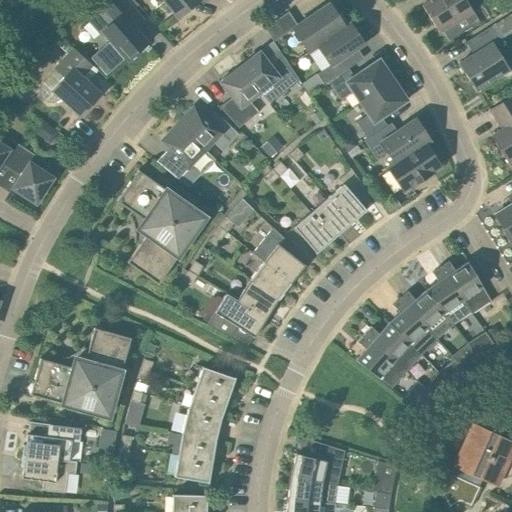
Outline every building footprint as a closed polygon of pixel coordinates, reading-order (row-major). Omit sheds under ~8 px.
[(92,18),(88,22),(101,36),(104,34),(110,41),(125,58),(127,61),(128,60),(148,43),(136,29),(135,29),(130,22),(139,14),(134,9),(138,5),(133,0),(112,0),(102,9),(92,18)] [(163,0),(178,18),(200,0),(163,0)] [(449,41),(479,21),(465,0),(430,0),(422,5),(439,32),(443,30),(449,41)] [(309,51),(350,24),(349,23),(344,27),(329,4),(298,25),(293,28),(309,51)] [(272,23),(265,28),(273,40),(274,42),(281,37),(281,36),(272,23)] [(340,59),(363,44),(350,24),(309,51),(309,52),(318,46),(331,65),(317,74),(324,85),(329,82),(347,69),(340,59)] [(459,64),(477,90),(510,69),(493,43),(500,39),(492,26),(465,42),(473,54),(459,64)] [(83,76),(93,65),(73,48),(42,82),(40,87),(39,93),(41,98),(46,101),(51,103),(56,102),(61,98),(80,116),(101,93),(83,76)] [(299,80),(284,57),(271,66),(260,51),(257,53),(254,53),(249,56),(249,59),(240,66),(260,93),(269,104),(299,80)] [(360,102),(393,80),(379,59),(353,77),(347,69),(329,82),(341,100),(353,92),(360,102)] [(250,101),(260,93),(240,66),(231,74),(228,73),(223,77),(223,80),(220,82),(232,97),(220,107),(239,128),(259,112),(250,101)] [(381,117),(407,100),(393,80),(360,102),(368,114),(356,122),(367,138),(384,127),(387,125),(381,117)] [(511,96),(490,110),(502,129),(492,135),(509,162),(511,160),(511,96)] [(223,150),(239,134),(221,117),(213,126),(193,106),(177,123),(205,150),(213,141),(223,150)] [(310,116),(316,124),(324,118),(319,110),(310,116)] [(388,168),(429,140),(415,119),(390,136),(384,127),(367,138),(364,140),(377,159),(388,152),(395,162),(388,167),(388,168)] [(42,136),(48,125),(42,122),(36,132),(42,136)] [(177,123),(161,139),(170,147),(157,161),(188,187),(215,159),(205,150),(177,123)] [(0,163),(1,162),(11,169),(25,148),(3,134),(0,139),(0,163)] [(274,136),(260,147),(269,158),(283,147),(274,136)] [(388,168),(403,190),(411,185),(411,186),(433,171),(432,171),(440,166),(425,144),(430,141),(429,140),(388,168)] [(303,155),(297,148),(297,147),(289,154),(295,162),(303,155)] [(25,148),(11,169),(21,176),(13,188),(36,203),(53,178),(44,172),(49,164),(25,148)] [(287,169),(281,162),(280,161),(272,169),(279,176),(287,169)] [(271,183),(279,176),(272,169),(264,176),(271,183)] [(151,271),(162,278),(191,236),(189,235),(202,217),(184,205),(186,203),(138,170),(116,201),(145,220),(142,224),(144,231),(147,234),(127,262),(147,276),(151,271)] [(327,198),(350,224),(351,224),(350,222),(362,211),(363,213),(367,209),(366,208),(365,209),(343,183),(327,198)] [(511,239),(511,194),(508,197),(511,204),(495,215),(511,241),(511,239)] [(384,204),(383,205),(389,213),(401,205),(400,205),(395,197),(384,204)] [(236,224),(251,207),(241,198),(226,216),(236,224)] [(333,239),(350,224),(327,198),(310,212),(333,239)] [(332,239),(333,239),(310,212),(293,227),(315,252),(315,253),(316,254),(319,251),(318,249),(331,238),(332,239)] [(233,223),(226,217),(219,226),(227,232),(233,223)] [(220,240),(227,232),(219,226),(212,234),(220,240)] [(272,227),(252,252),(264,261),(290,282),(296,274),(298,275),(305,266),(278,244),(283,237),(283,236),(275,230),(272,227)] [(203,266),(195,261),(194,261),(189,270),(197,275),(203,266)] [(285,289),(290,282),(264,261),(249,280),(278,300),(286,290),(285,289)] [(491,301),(483,287),(467,261),(454,269),(449,261),(440,266),(470,312),(472,314),(491,301)] [(453,323),(470,312),(440,266),(432,272),(438,281),(426,289),(452,324),(453,323)] [(189,270),(183,279),(192,284),(197,275),(189,270)] [(277,301),(278,300),(249,280),(237,300),(265,317),(266,316),(267,317),(277,301)] [(214,287),(210,293),(216,297),(220,291),(214,287)] [(436,338),(452,324),(426,289),(415,299),(408,291),(400,297),(438,340),(436,338)] [(236,327),(254,338),(257,334),(255,333),(265,317),(237,300),(227,294),(207,325),(230,337),(236,327)] [(421,355),(438,340),(400,297),(392,304),(399,312),(388,322),(421,355)] [(407,371),(421,355),(388,322),(379,333),(371,326),(364,333),(407,371)] [(495,325),(484,332),(492,343),(493,343),(492,342),(502,336),(495,325)] [(130,337),(118,334),(94,327),(85,360),(81,359),(74,363),(73,367),(40,358),(30,394),(85,410),(86,408),(107,413),(113,393),(115,393),(130,337)] [(391,388),(407,371),(364,333),(357,341),(365,348),(355,360),(391,388)] [(478,336),(467,343),(475,354),(486,347),(478,336)] [(467,343),(456,352),(464,363),(475,354),(467,343)] [(153,362),(145,359),(144,358),(140,368),(150,372),(153,362)] [(449,363),(439,372),(446,379),(456,370),(449,363)] [(194,389),(228,398),(235,377),(234,377),(202,366),(194,389)] [(146,382),(150,372),(140,368),(137,379),(146,382)] [(438,373),(430,383),(437,389),(445,380),(446,379),(439,372),(438,373)] [(424,389),(416,401),(425,406),(432,395),(433,394),(426,388),(424,389)] [(221,419),(228,398),(194,389),(188,408),(187,410),(221,419)] [(143,392),(134,390),(133,390),(130,400),(140,403),(143,392)] [(216,438),(221,419),(187,410),(182,431),(216,440),(216,438)] [(68,461),(68,460),(71,440),(79,441),(80,428),(30,422),(29,434),(27,433),(26,444),(23,444),(22,455),(68,461)] [(450,473),(441,492),(445,499),(449,506),(460,500),(471,505),(479,487),(476,485),(479,478),(497,486),(501,477),(503,478),(505,478),(507,478),(509,478),(511,477),(511,476),(511,452),(511,451),(511,440),(473,422),(450,473)] [(113,454),(116,431),(101,429),(97,451),(113,454)] [(212,461),(216,440),(182,431),(181,433),(178,453),(212,461)] [(132,436),(122,435),(120,445),(130,447),(132,436)] [(345,450),(321,443),(302,437),(298,454),(296,453),(291,476),(337,484),(345,450)] [(128,457),(130,447),(120,445),(118,455),(128,457)] [(208,483),(212,461),(178,453),(174,476),(207,482),(207,483),(208,483)] [(76,461),(68,460),(68,461),(22,455),(20,466),(23,467),(22,478),(43,480),(42,489),(64,492),(67,472),(75,473),(76,461)] [(92,465),(80,464),(79,473),(91,474),(92,465)] [(335,504),(337,484),(291,476),(287,499),(335,504)] [(374,479),(372,490),(375,491),(390,493),(391,493),(393,483),(374,479)] [(375,491),(374,501),(389,503),(390,498),(391,493),(390,493),(375,491)] [(206,494),(206,495),(172,494),(171,511),(206,511),(207,494),(206,494)] [(334,511),(335,504),(287,499),(286,511),(334,511)] [(97,503),(96,511),(106,511),(107,503),(97,503)]
